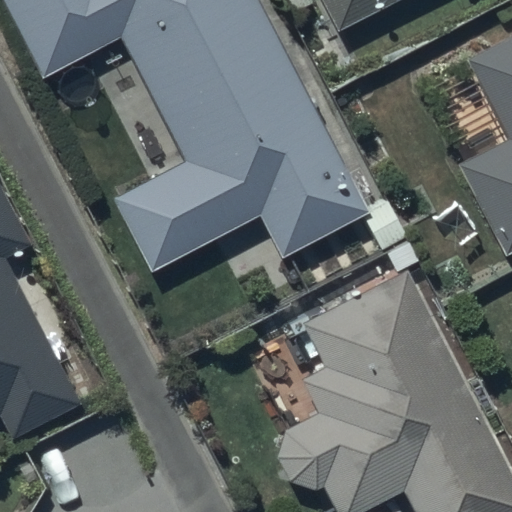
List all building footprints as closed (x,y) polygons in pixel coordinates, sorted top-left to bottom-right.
[(5,0),(42,73),(119,35),(184,164),(114,198),(150,271),(256,219),(278,262),(373,215),(265,0),(5,0)] [(319,0),(339,34),(399,0),(319,0)] [(511,32),(461,58),(501,139),(453,163),(498,254),(511,247),(511,32)] [(0,427),(7,441),(81,403),(8,260),(32,247),(0,185),(0,427)] [(511,511),(511,476),(405,270),(299,321),(322,365),(298,378),(316,413),(283,430),(281,432),(280,435),(278,437),(277,439),(276,442),(275,444),(274,447),(273,449),(273,452),(273,455),(273,457),(273,460),(274,463),(274,465),(275,468),(276,470),(278,473),(279,475),(281,477),(282,479),(284,481),(286,483),(289,484),(291,486),(293,487),(296,488),(298,489),(301,490),(304,490),(307,490),(309,490),(312,490),(315,489),(317,489),(320,488),(332,511),(362,511),(398,493),(407,511),(511,511)]
